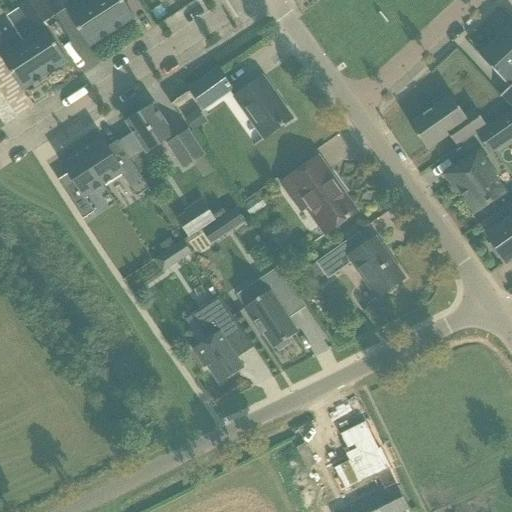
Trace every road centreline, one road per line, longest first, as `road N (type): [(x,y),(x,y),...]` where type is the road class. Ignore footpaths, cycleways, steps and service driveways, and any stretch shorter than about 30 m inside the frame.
road 1 (unclassified): [(62,511),(491,305)]
road 2 (residential): [(244,0),(8,150)]
road 3 (residential): [(491,305),(355,115)]
road 4 (residential): [(355,115),(479,0)]
road 5 (residential): [(355,115),(275,0)]
